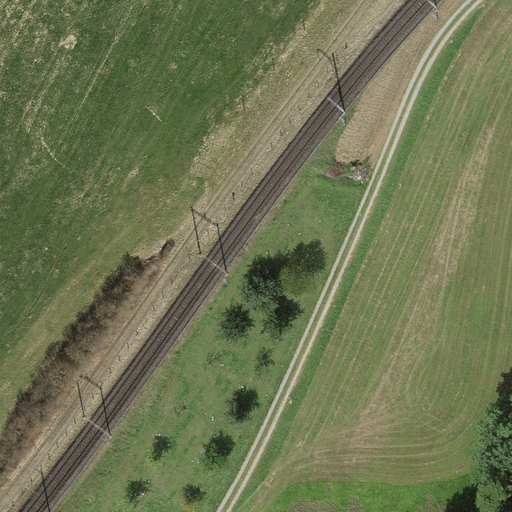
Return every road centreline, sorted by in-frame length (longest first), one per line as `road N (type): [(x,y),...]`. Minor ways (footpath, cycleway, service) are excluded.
road 1 (track): [(0,497),(362,0)]
road 2 (track): [(217,511),(285,380),(421,60),(469,0)]
